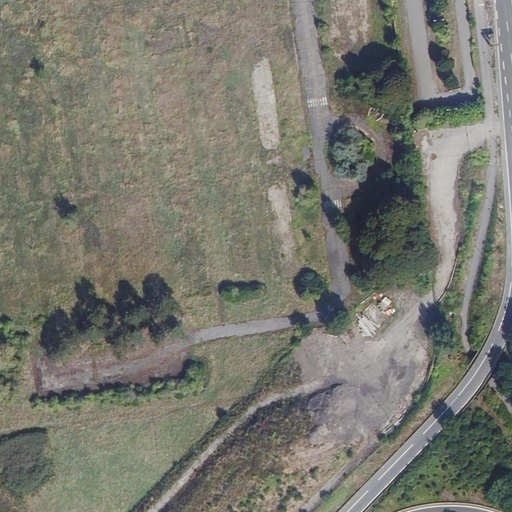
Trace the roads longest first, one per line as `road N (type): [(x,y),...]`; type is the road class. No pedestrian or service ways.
road 1 (track): [(328,182),(345,279),(334,312),(200,332),(183,354),(41,377)]
road 2 (motorway): [(511,305),(494,354),(454,408),(353,511)]
road 3 (track): [(377,143),(366,125),(345,117),(316,132),(310,154),(319,175),(339,185),(361,181),(378,154)]
road 4 (unclassified): [(398,419),(303,511)]
road 5 (track): [(306,0),(324,124)]
